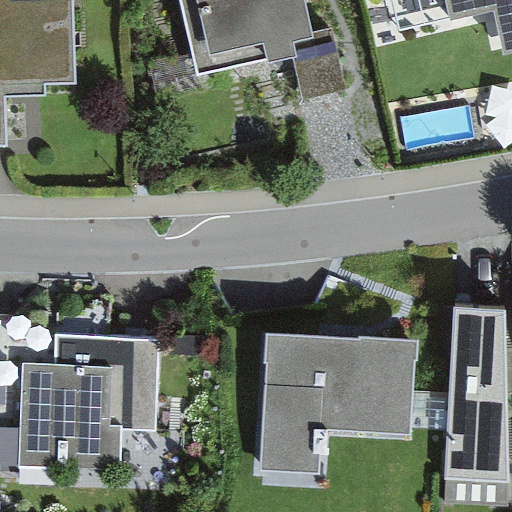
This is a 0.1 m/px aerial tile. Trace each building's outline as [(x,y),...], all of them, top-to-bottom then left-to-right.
[(73,0),(0,0),(0,147),(8,147),(6,98),(33,97),(46,97),(46,86),(77,85),(73,0)] [(332,31),(313,35),(304,0),(177,0),(195,78),(294,55),(304,97),(325,92),(345,87),(332,31)] [(511,0),(445,0),(451,23),(496,13),(506,57),(511,55),(511,0)] [(499,511),(496,335),(446,331),(435,511),(499,511)] [(406,363),(255,358),(250,497),(315,499),(317,455),(403,458),(406,363)] [(153,363),(45,362),(45,393),(14,392),(14,490),(112,491),(112,457),(152,457),(153,363)]
